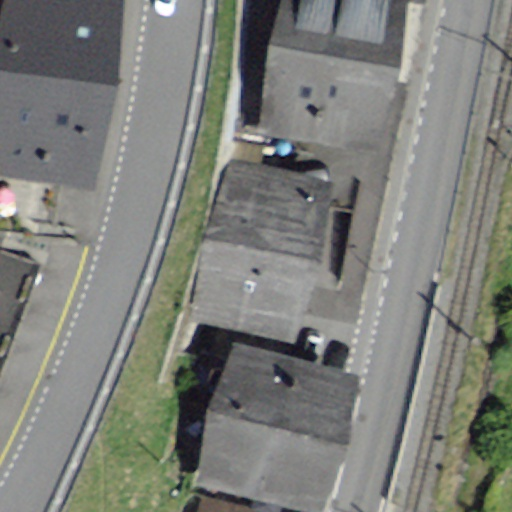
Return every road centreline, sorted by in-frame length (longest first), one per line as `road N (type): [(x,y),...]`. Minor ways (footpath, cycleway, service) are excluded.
road 1 (unclassified): [(18,511),(130,236),(167,92),(179,0)]
road 2 (secondary): [(357,511),(471,0)]
